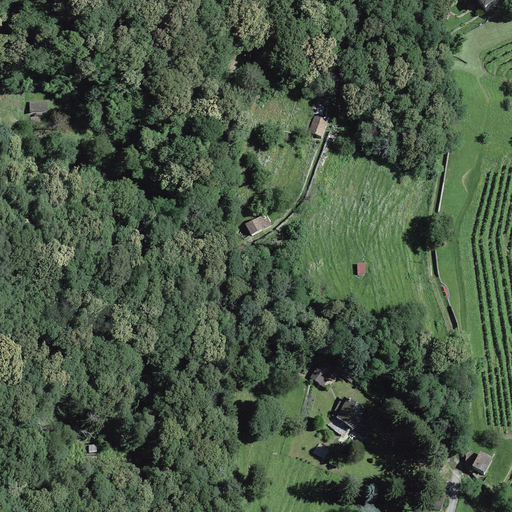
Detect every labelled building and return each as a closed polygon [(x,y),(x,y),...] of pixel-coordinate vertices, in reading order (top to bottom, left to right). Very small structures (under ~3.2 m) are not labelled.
[(32,105),(31,117),(49,117),(49,105),(32,105)] [(327,120),(314,115),(308,132),(322,137),(327,120)] [(266,216),(245,226),(251,237),(272,227),(266,216)] [(366,265),(357,266),(357,275),(366,275),(366,265)] [(336,372),(322,361),(309,379),(323,389),(336,372)] [(348,401),(343,398),(329,418),(355,435),(370,413),(350,399),(348,401)] [(480,458),(467,451),(466,468),(472,474),(474,470),(486,477),(494,462),(482,455),(480,458)]
